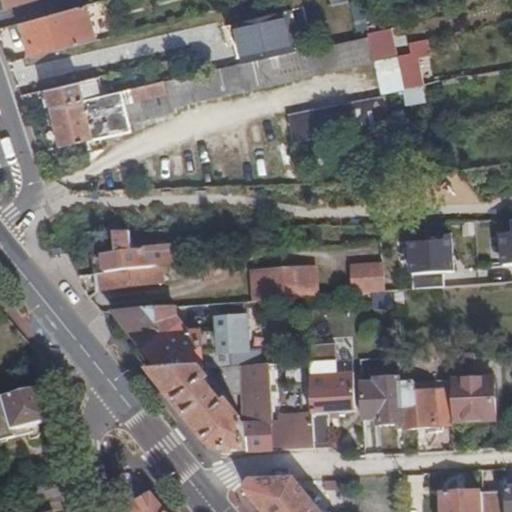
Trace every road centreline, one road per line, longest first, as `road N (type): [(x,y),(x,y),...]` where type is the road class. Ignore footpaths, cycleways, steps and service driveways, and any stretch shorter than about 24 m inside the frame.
road 1 (unknown): [(27,179),(369,74)]
road 2 (tertiary): [(115,388),(0,244)]
road 3 (tertiary): [(214,511),(115,388)]
road 4 (residential): [(0,98),(27,179),(0,217)]
road 5 (residential): [(105,511),(90,443),(115,388)]
